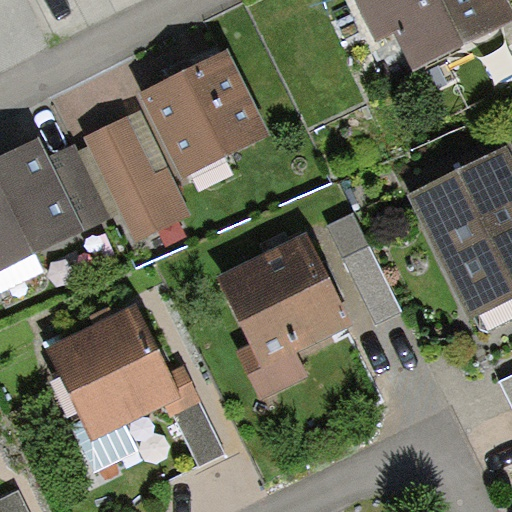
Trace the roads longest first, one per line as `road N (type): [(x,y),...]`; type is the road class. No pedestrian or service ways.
road 1 (residential): [(281,511),(373,468),(419,458),(464,511)]
road 2 (residential): [(0,84),(170,0)]
